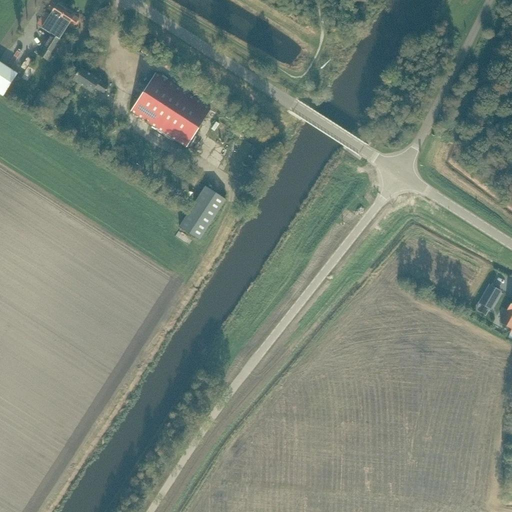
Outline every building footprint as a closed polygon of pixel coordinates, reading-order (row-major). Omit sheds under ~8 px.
[(50,34),(66,8),(57,2),(56,4),(52,2),(45,12),(51,16),(43,28),(43,29),(50,34)] [(44,49),(40,56),(48,62),(53,56),(51,55),(61,40),(59,39),(69,25),(73,27),(77,20),(73,17),(75,14),(66,8),(50,34),(44,44),(42,47),(44,49)] [(23,58),(36,47),(28,38),(23,42),(20,38),(12,46),(23,58)] [(0,94),(3,96),(6,99),(18,79),(15,77),(0,67),(0,94)] [(99,82),(100,81),(80,68),(72,80),(92,93),(95,89),(103,94),(108,88),(99,82)] [(131,112),(185,148),(210,110),(155,74),(131,112)] [(41,91),(33,103),(40,107),(48,95),(41,91)] [(30,109),(28,112),(35,117),(40,108),(37,106),(33,111),(30,109)] [(178,227),(199,240),(226,200),(204,186),(178,227)] [(479,304),(489,309),(499,292),(488,286),(479,304)] [(507,311),(500,323),(511,329),(511,328),(511,299),(506,311),(507,311)] [(471,306),(466,316),(471,319),(476,308),(471,306)]
